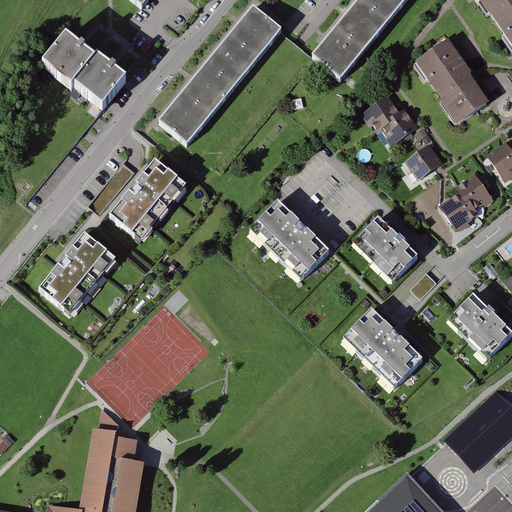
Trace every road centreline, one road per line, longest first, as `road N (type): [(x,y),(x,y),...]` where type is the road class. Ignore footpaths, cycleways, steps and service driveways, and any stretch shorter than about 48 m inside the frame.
road 1 (residential): [(223,0),(0,273)]
road 2 (residential): [(511,222),(448,269),(331,160)]
